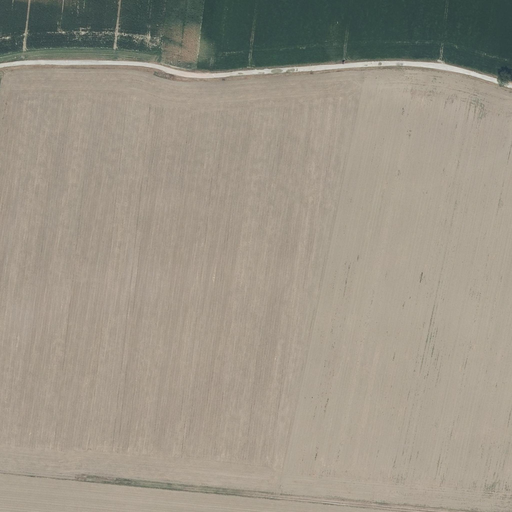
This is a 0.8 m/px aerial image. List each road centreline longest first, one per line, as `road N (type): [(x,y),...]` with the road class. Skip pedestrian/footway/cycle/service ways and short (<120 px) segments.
road 1 (unclassified): [(0,67),(141,63),(217,76),(397,63),(511,86)]
road 2 (track): [(79,476),(438,511)]
